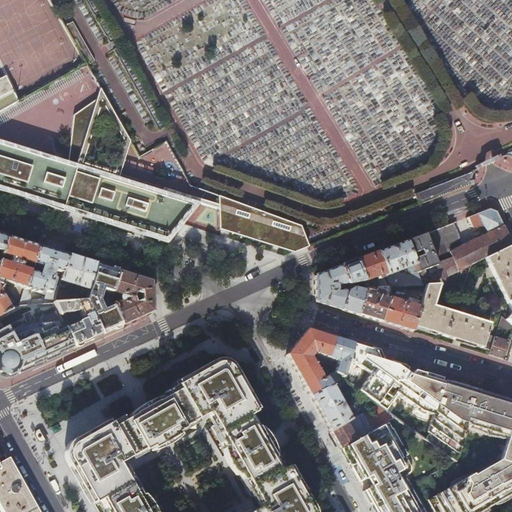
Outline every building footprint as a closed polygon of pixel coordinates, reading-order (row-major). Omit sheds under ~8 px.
[(0,0),(0,111),(17,101),(5,76),(0,78),(0,0)] [(17,101),(0,111),(0,125),(83,78),(77,68),(17,101)] [(129,141),(99,88),(96,99),(122,152),(110,177),(117,179),(115,185),(147,194),(146,197),(162,202),(163,198),(194,206),(200,200),(119,174),(129,141)] [(0,189),(1,190),(29,198),(135,231),(136,229),(151,234),(151,236),(167,241),(178,228),(194,206),(163,198),(162,202),(146,197),(147,194),(115,185),(117,179),(110,177),(122,152),(96,99),(73,115),(67,163),(63,162),(60,173),(0,151),(0,189)] [(63,162),(0,141),(0,151),(60,173),(63,162)] [(502,157),(500,154),(486,161),(474,167),(475,169),(475,170),(488,164),(502,157)] [(473,170),(475,169),(472,170),(468,172),(458,177),(414,194),(418,204),(470,184),(470,185),(474,183),(473,180),(471,180),(471,178),(471,176),(471,174),(472,172),(473,170)] [(300,226),(219,197),(219,205),(219,206),(225,207),(225,211),(219,210),(219,229),(226,231),(226,228),(231,230),(230,232),(293,252),(307,246),(300,226)] [(440,279),(470,264),(485,258),(507,247),(511,245),(496,212),(489,209),(467,217),(472,228),(478,225),(483,235),(459,246),(456,238),(428,249),(437,270),(440,279)] [(424,238),(428,249),(456,238),(451,223),(423,234),(424,238)] [(430,273),(437,270),(428,249),(424,238),(423,234),(405,241),(419,280),(426,278),(424,273),(426,272),(425,269),(428,268),(430,273)] [(21,242),(5,237),(0,253),(0,286),(2,282),(23,289),(28,271),(22,269),(20,268),(21,264),(24,265),(30,267),(30,265),(31,264),(36,247),(21,242)] [(421,285),(419,280),(405,241),(390,247),(376,252),(385,274),(390,287),(421,285)] [(52,251),(36,247),(31,264),(36,265),(42,267),(40,275),(28,271),(23,289),(19,301),(18,305),(29,305),(29,300),(29,294),(26,293),(28,290),(45,295),(43,299),(42,304),(53,303),(67,256),(52,251)] [(511,256),(507,247),(485,258),(511,313),(505,320),(510,324),(511,325),(511,256)] [(385,274),(376,252),(365,256),(355,260),(364,285),(365,288),(375,287),(372,278),(375,277),(376,280),(382,277),(382,275),(385,274)] [(83,261),(67,256),(53,303),(66,302),(68,297),(72,284),(73,284),(74,280),(76,281),(75,286),(81,287),(78,297),(77,302),(84,301),(95,265),(83,261)] [(364,285),(355,260),(314,276),(315,302),(357,315),(364,292),(351,289),(346,292),(342,291),(336,291),(335,285),(341,285),(344,284),(348,285),(360,282),(361,286),(364,285)] [(111,293),(117,272),(106,268),(95,265),(84,301),(100,336),(121,326),(112,306),(102,310),(98,301),(102,290),(111,293)] [(150,282),(117,272),(111,293),(121,296),(120,298),(120,299),(121,301),(115,305),(113,300),(113,299),(109,298),(109,300),(112,306),(121,326),(151,312),(150,283),(150,282)] [(432,306),(438,285),(425,285),(418,308),(413,327),(482,348),(489,325),(432,306)] [(0,286),(0,315),(10,310),(0,292),(0,286)] [(387,298),(390,287),(376,287),(374,296),(371,295),(371,292),(364,290),(364,292),(357,315),(367,318),(380,322),(387,298)] [(411,331),(413,327),(418,308),(387,298),(380,322),(396,327),(410,331),(411,331)] [(73,348),(100,336),(84,301),(77,302),(66,302),(53,303),(73,348)] [(73,348),(53,303),(42,304),(29,305),(18,305),(32,335),(34,339),(44,361),(73,348)] [(0,349),(11,345),(4,331),(13,326),(21,340),(32,335),(18,305),(10,310),(0,315),(0,349)] [(510,324),(501,317),(498,326),(508,330),(510,324)] [(305,330),(292,347),(285,355),(309,397),(341,379),(352,344),(305,330)] [(508,342),(494,337),(488,356),(496,358),(502,360),(508,342)] [(1,354),(0,354),(0,378),(3,379),(44,361),(34,339),(1,354)] [(374,351),(352,344),(341,379),(347,384),(352,387),(376,405),(386,412),(397,397),(414,409),(419,413),(424,414),(431,417),(442,383),(442,382),(435,380),(431,379),(423,376),(412,373),(405,372),(403,371),(402,373),(395,368),(380,363),(379,360),(374,351)] [(56,460),(81,505),(87,503),(91,511),(311,511),(311,510),(287,465),(283,466),(252,412),(255,410),(224,361),(216,359),(206,360),(64,440),(56,446),(55,452),(56,460)] [(396,366),(379,360),(380,363),(395,368),(402,373),(403,371),(396,366)] [(347,384),(341,379),(309,397),(319,415),(329,432),(350,420),(334,391),(347,384)] [(505,440),(511,418),(511,404),(442,383),(431,417),(505,440)] [(376,405),(352,387),(347,394),(369,410),(376,405)] [(350,420),(329,432),(333,440),(339,450),(343,447),(349,444),(381,426),(394,418),(386,412),(376,405),(369,410),(350,420)] [(423,418),(424,414),(419,413),(414,409),(413,413),(418,416),(423,418)] [(511,418),(505,440),(499,461),(491,466),(473,476),(470,478),(469,477),(426,500),(433,511),(487,511),(511,498),(511,418)] [(348,456),(344,458),(349,468),(356,464),(365,479),(370,488),(363,492),(372,508),(374,511),(416,511),(404,490),(395,474),(401,470),(396,461),(399,459),(381,426),(349,444),(354,452),(348,456)] [(349,444),(343,447),(348,456),(354,452),(349,444)] [(0,510),(1,511),(36,511),(7,458),(0,461),(0,510)] [(356,464),(349,468),(358,483),(365,479),(356,464)]
